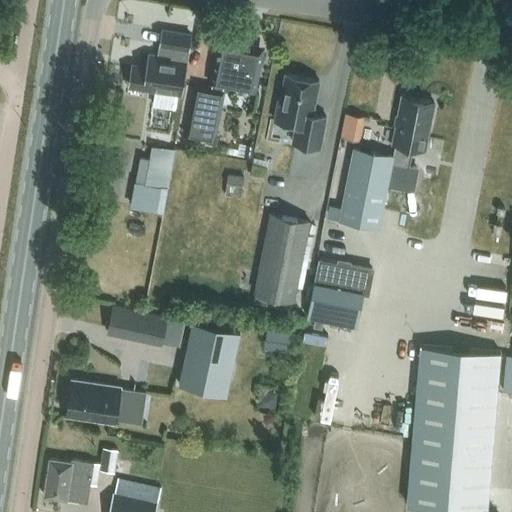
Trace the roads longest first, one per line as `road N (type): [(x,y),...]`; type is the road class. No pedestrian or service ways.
road 1 (unclassified): [(25,511),(100,0)]
road 2 (primary): [(0,433),(65,0)]
road 3 (unknown): [(477,28),(474,132),(447,234),(413,266),(362,247)]
road 4 (unclassified): [(511,33),(300,0)]
road 5 (unclassified): [(0,224),(21,81)]
